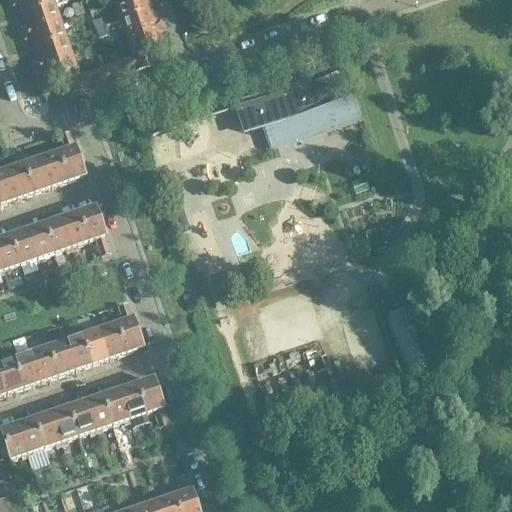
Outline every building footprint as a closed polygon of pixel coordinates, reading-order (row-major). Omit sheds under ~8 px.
[(51,9),(48,0),(20,0),(14,2),(16,7),(19,6),(23,18),(51,9)] [(152,13),(148,0),(132,0),(114,6),(115,9),(118,8),(123,22),(152,13)] [(97,11),(94,2),(86,4),(89,14),(97,11)] [(82,14),(79,5),(71,8),(74,17),(82,14)] [(56,23),(51,9),(23,18),(27,30),(24,31),(26,36),(61,24),(60,21),(56,23)] [(160,29),(159,24),(156,25),(152,13),(123,22),(128,36),(124,38),(125,41),(160,29)] [(63,43),(58,28),(62,27),(61,24),(26,36),(27,41),(30,40),(34,52),(63,43)] [(163,47),(159,34),(162,33),(160,29),(125,41),(126,43),(130,42),(135,56),(135,57),(143,54),(163,47)] [(107,39),(104,30),(97,32),(100,41),(107,39)] [(92,44),(90,37),(79,40),(81,48),(92,44)] [(68,57),(63,43),(34,52),(38,65),(36,65),(37,70),(72,58),(71,56),(68,57)] [(148,69),(143,54),(135,57),(135,56),(131,57),(132,61),(136,71),(136,73),(148,69)] [(74,76),(69,63),(73,61),(72,58),(37,70),(39,75),(42,74),(46,87),(67,80),(74,77),(74,76)] [(83,89),(136,71),(132,61),(79,79),(83,89)] [(83,91),(83,89),(79,79),(78,75),(74,76),(74,77),(67,80),(72,94),(83,91)] [(362,122),(355,100),(349,103),(338,106),(330,79),(241,109),(251,137),(264,132),(271,152),(362,122)] [(86,181),(75,151),(74,152),(69,136),(60,139),(66,155),(56,158),(66,188),(86,181)] [(66,188),(56,158),(46,161),(46,159),(40,161),(51,193),(66,188)] [(51,193),(40,161),(34,162),(35,165),(24,169),(34,198),(51,193)] [(34,198),(24,169),(12,173),(11,170),(6,172),(17,204),(34,198)] [(0,209),(17,204),(6,172),(0,174),(1,176),(0,176),(0,209)] [(178,203),(170,179),(170,178),(162,181),(161,180),(160,181),(166,199),(169,207),(170,206),(170,205),(171,205),(178,203)] [(106,241),(96,211),(76,218),(86,247),(96,244),(101,260),(109,257),(104,242),(106,241)] [(188,231),(182,213),(178,214),(172,216),(178,234),(184,232),(188,231)] [(86,247),(76,218),(61,223),(72,255),(78,253),(77,251),(86,247)] [(72,255),(61,223),(44,229),(54,258),(66,255),(66,257),(72,255)] [(54,258),(44,229),(27,235),(38,267),(43,265),(43,262),(54,258)] [(384,250),(378,231),(366,235),(373,254),(384,250)] [(38,267),(27,235),(10,240),(20,270),(31,266),(32,269),(38,267)] [(20,270),(10,240),(0,243),(0,267),(4,278),(9,276),(8,274),(20,270)] [(144,352),(134,323),(132,323),(127,308),(118,310),(124,326),(114,329),(124,359),(144,352)] [(437,378),(412,308),(383,319),(407,388),(419,384),(437,378)] [(124,359),(114,329),(104,333),(104,330),(98,332),(109,364),(124,359)] [(109,364),(98,332),(92,334),(93,336),(82,340),(92,370),(109,364)] [(92,370),(82,340),(70,344),(69,342),(64,344),(75,376),(92,370)] [(75,376),(64,344),(58,346),(59,348),(48,352),(58,382),(75,376)] [(58,382),(48,352),(36,356),(35,353),(30,355),(41,387),(58,382)] [(41,387),(30,355),(24,357),(25,360),(14,364),(24,393),(41,387)] [(24,393),(14,364),(2,367),(1,365),(0,365),(0,379),(7,399),(24,393)] [(437,396),(446,387),(446,377),(447,374),(445,374),(437,378),(419,384),(420,389),(408,393),(412,405),(437,396)] [(164,413),(154,383),(134,389),(144,419),(154,416),(159,431),(168,429),(162,413),(164,413)] [(144,419),(134,389),(119,394),(130,427),(136,425),(135,422),(144,419)] [(130,427),(119,394),(102,400),(112,430),(124,426),(124,429),(130,427)] [(112,430),(102,400),(85,406),(96,438),(101,436),(101,434),(112,430)] [(96,438),(85,406),(68,412),(78,441),(89,438),(90,440),(96,438)] [(78,441),(68,412),(51,418),(62,450),(67,448),(67,445),(78,441)] [(62,450),(51,418),(34,423),(44,453),(55,449),(56,452),(62,450)] [(44,453),(34,423),(17,429),(28,461),(33,459),(32,457),(44,453)] [(28,461),(17,429),(0,434),(0,437),(9,465),(21,461),(22,463),(28,461)] [(197,511),(192,494),(190,495),(185,479),(177,482),(182,498),(172,501),(175,511),(197,511)] [(23,506),(19,496),(14,498),(17,508),(23,506)] [(17,508),(14,498),(8,500),(12,510),(17,508)] [(12,510),(8,500),(3,501),(6,511),(12,510)] [(175,511),(172,501),(163,504),(162,502),(156,504),(158,511),(175,511)]
